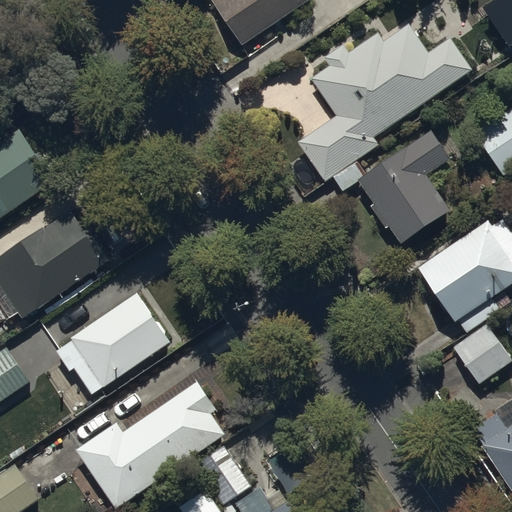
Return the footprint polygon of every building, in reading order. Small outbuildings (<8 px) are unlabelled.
[(219,0),(214,4),(244,47),(313,0),(219,0)] [(511,0),(478,0),(511,48),(511,0)] [(326,60),(332,68),(313,81),(339,118),(300,146),(327,184),(336,179),(346,193),(361,182),(378,207),(373,210),(387,229),(391,227),(405,247),(453,213),(429,179),(454,162),(433,133),(370,177),(359,162),(382,146),(377,140),(474,72),(452,41),(431,55),(411,26),(385,44),(379,35),(350,55),(345,47),(326,60)] [(511,173),(511,111),(477,134),(505,177),(511,173)] [(24,136),(0,152),(0,226),(59,187),(24,136)] [(74,213),(0,262),(0,285),(26,324),(111,267),(74,213)] [(494,228),(490,223),(420,271),(458,326),(511,288),(511,230),(505,220),(494,228)] [(141,299),(72,345),(104,391),(172,345),(141,299)] [(511,356),(489,325),(456,349),(483,386),(511,365),(511,356)] [(9,349),(0,354),(0,407),(33,385),(9,349)] [(119,427),(79,455),(118,511),(124,511),(234,437),(200,387),(126,437),(119,427)] [(487,447),(485,449),(511,488),(511,403),(498,413),(500,416),(477,432),(487,447)] [(254,488),(226,448),(199,467),(227,507),(223,510),(224,511),(236,511),(231,504),(254,488)] [(295,457),(274,474),(293,497),(314,481),(295,457)] [(19,466),(0,480),(0,511),(30,511),(45,502),(19,466)] [(222,511),(208,491),(181,509),(182,511),(222,511)]
